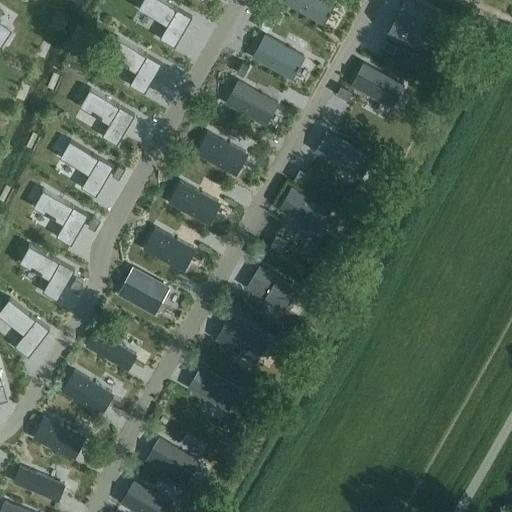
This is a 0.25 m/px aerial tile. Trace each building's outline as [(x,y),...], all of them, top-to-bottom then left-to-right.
[(175,44),(192,16),(164,0),(142,0),(139,7),(168,24),(161,36),(175,44)] [(207,0),(207,2),(227,15),(236,0),(207,0)] [(334,0),(284,0),(284,1),(324,23),(336,1),(334,0)] [(404,0),(388,31),(405,40),(416,46),(417,47),(418,46),(422,38),(426,30),(429,31),(432,26),(429,24),(435,13),(436,13),(437,12),(414,0),(404,0)] [(0,43),(2,45),(12,29),(0,20),(0,43)] [(41,31),(27,56),(43,65),(49,55),(54,58),(62,43),(41,31)] [(265,34),(253,56),(293,78),(305,55),(265,34)] [(189,49),(206,57),(212,43),(195,36),(189,49)] [(145,91),(161,62),(117,37),(108,53),(138,70),(131,83),(145,91)] [(364,62),(352,84),(392,105),(404,83),(364,62)] [(238,79),(226,102),(266,123),(278,101),(238,79)] [(117,142),(133,114),(90,89),(80,105),(110,122),(103,134),(117,142)] [(156,93),(148,111),(173,122),(181,104),(156,93)] [(328,129),(315,151),(331,159),(355,173),(367,151),(343,137),(328,129)] [(208,130),(196,151),(236,173),(247,153),(208,130)] [(96,194),(113,165),(70,139),(60,155),(90,172),(82,185),(96,194)] [(142,173),(153,149),(132,140),(121,164),(142,173)] [(181,180),(169,200),(209,223),(221,202),(181,180)] [(292,186),(280,207),(318,230),(323,221),(324,222),(325,222),(328,218),(327,217),(326,217),(331,208),(292,186)] [(71,242),(87,213),(44,188),(34,205),(64,221),(57,234),(71,242)] [(156,226),(144,247),(184,269),(195,248),(156,226)] [(58,298),(74,269),(30,244),(20,260),(51,277),(44,290),(58,298)] [(261,264),(248,286),(287,309),(300,287),(261,264)] [(133,266),(119,293),(155,312),(169,286),(133,266)] [(205,308),(209,283),(196,281),(192,306),(205,308)] [(29,354),(49,328),(9,296),(0,307),(0,312),(25,333),(16,343),(29,354)] [(229,316),(217,338),(256,361),(268,339),(229,316)] [(95,329),(87,344),(128,369),(137,354),(95,329)] [(201,364),(189,386),(228,409),(241,387),(201,364)] [(75,369),(63,390),(101,414),(114,393),(75,369)] [(44,416),(34,437),(75,457),(86,435),(44,416)] [(160,436),(147,458),(186,481),(199,459),(160,436)] [(21,465),(14,481),(59,499),(65,484),(21,465)] [(134,479),(121,501),(140,511),(167,511),(173,502),(134,479)] [(31,511),(4,500),(0,510),(0,511),(31,511)]
